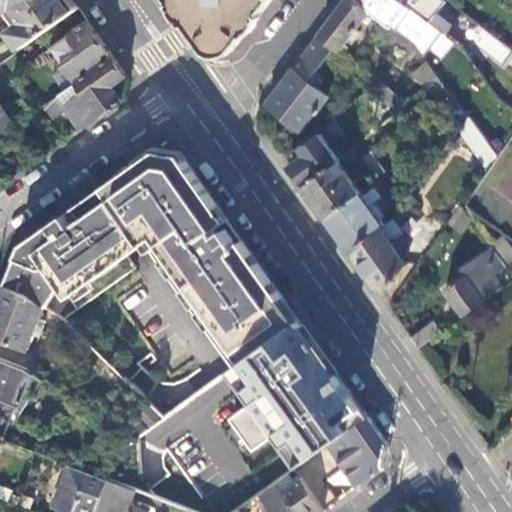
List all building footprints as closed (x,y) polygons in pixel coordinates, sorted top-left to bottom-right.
[(0,0),(0,10),(25,47),(80,9),(73,0),(0,0)] [(233,53),(273,0),(169,0),(181,14),(208,52),(233,53)] [(372,9),(360,0),(347,0),(320,35),(334,46),(340,50),(372,9)] [(403,0),(407,4),(410,0),(376,0),(390,10),(397,0),(403,0)] [(102,39),(89,21),(68,35),(75,44),(58,56),(66,68),(77,84),(115,57),(102,39)] [(475,24),(465,37),(501,63),(511,50),(475,24)] [(313,73),(334,46),(320,35),(267,104),(303,131),(331,95),(318,86),(323,80),(313,73)] [(411,65),(421,78),(429,63),(421,51),(411,65)] [(123,69),(115,57),(77,84),(68,90),(47,106),(55,118),(70,108),(84,128),(123,101),(129,76),(123,69)] [(434,97),(446,87),(429,63),(421,78),(434,97)] [(66,68),(57,75),(68,90),(77,84),(66,68)] [(496,158),(511,135),(511,100),(502,93),(476,130),(493,154),(496,158)] [(0,138),(15,128),(0,106),(0,138)] [(485,166),(493,154),(476,130),(463,111),(455,124),(485,166)] [(304,187),(339,160),(318,133),(299,148),(304,155),(289,166),(297,177),(304,187)] [(21,244),(5,286),(22,292),(40,305),(58,282),(62,287),(44,309),(61,321),(136,268),(128,256),(119,263),(113,253),(137,235),(144,245),(145,244),(235,369),(301,322),(256,259),(235,230),(212,198),(180,154),(157,150),(103,187),(106,191),(93,200),(90,196),(85,200),(21,244)] [(368,174),(351,150),(339,160),(355,183),(368,174)] [(355,183),(339,160),(304,187),(315,203),(327,219),(330,216),(363,193),(355,183)] [(383,228),(387,225),(363,193),(330,216),(342,232),(339,235),(350,251),(383,228)] [(459,231),(470,218),(462,207),(450,223),(459,231)] [(394,243),(405,235),(394,220),(387,225),(383,228),(394,243)] [(412,246),(405,235),(394,243),(383,228),(350,251),(366,272),(380,292),(387,287),(398,279),(407,267),(408,263),(401,254),(412,246)] [(137,235),(113,253),(119,263),(128,256),(144,245),(137,235)] [(445,289),(464,315),(503,286),(494,273),(506,264),(491,245),(461,267),(466,274),(445,289)] [(58,282),(40,305),(44,309),(62,287),(58,282)] [(0,338),(29,349),(44,309),(40,305),(22,292),(5,286),(0,298),(0,338)] [(412,338),(420,349),(445,330),(437,319),(412,338)] [(335,441),(369,417),(301,322),(235,369),(224,376),(245,409),(230,419),(253,452),(268,441),(290,474),(297,468),(335,441)] [(17,406),(24,408),(43,380),(40,378),(23,368),(19,366),(0,358),(0,414),(6,417),(9,408),(15,411),(17,406)] [(15,411),(9,408),(6,417),(0,414),(0,438),(3,440),(15,411)] [(383,468),(388,444),(381,434),(369,417),(335,441),(297,468),(326,508),(340,498),(326,478),(335,472),(340,479),(348,473),(358,486),(383,468)] [(62,511),(98,511),(110,482),(73,468),(57,509),(62,511)] [(320,511),(326,508),(297,468),(290,474),(277,483),(297,511),(320,511)] [(128,511),(137,492),(125,488),(111,482),(110,482),(98,511),(128,511)] [(297,511),(277,483),(259,495),(270,511),(297,511)] [(270,511),(259,495),(256,498),(259,504),(258,505),(263,511),(270,511)]
